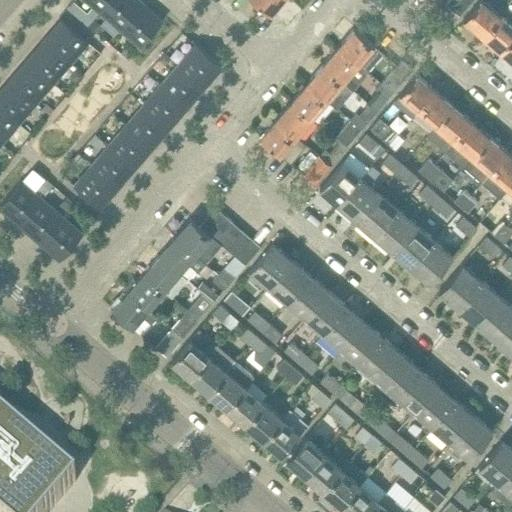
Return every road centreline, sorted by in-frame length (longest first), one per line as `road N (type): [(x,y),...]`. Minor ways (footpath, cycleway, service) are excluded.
road 1 (residential): [(511,406),(209,146)]
road 2 (residential): [(272,511),(54,324)]
road 3 (residential): [(54,324),(209,146)]
road 4 (residential): [(511,111),(383,0)]
